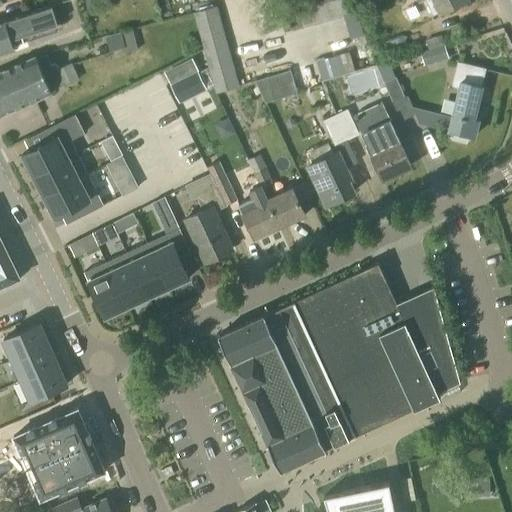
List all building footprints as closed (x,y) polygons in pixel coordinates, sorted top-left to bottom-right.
[(91,20),(95,38),(156,24),(152,6),(146,8),(144,0),(127,0),(86,9),(89,21),(91,20)] [(307,0),(314,26),(349,17),(344,0),(307,0)] [(467,2),(465,0),(416,0),(419,4),(424,1),(432,16),(439,13),(440,15),(467,2)] [(3,19),(0,19),(0,54),(13,50),(10,41),(58,26),(51,6),(4,22),(3,19)] [(217,91),(238,85),(215,6),(194,13),(217,91)] [(132,30),(120,33),(126,53),(137,50),(132,30)] [(445,49),(421,56),(424,66),(448,59),(445,49)] [(51,67),(51,66),(46,55),(36,60),(34,57),(0,72),(0,99),(21,90),(17,82),(51,67)] [(394,78),(387,62),(377,67),(384,83),(383,83),(392,103),(404,98),(395,77),(394,78)] [(481,87),(485,69),(457,63),(451,87),(459,89),(449,131),(451,131),(449,139),(466,143),(468,135),(474,137),(478,121),(473,120),(481,87)] [(21,90),(0,99),(0,116),(51,94),(49,91),(64,85),(66,89),(80,82),(72,64),(57,70),(54,65),(51,66),(51,67),(17,82),(21,90)] [(197,71),(170,85),(180,104),(207,90),(197,71)] [(265,104),(297,94),(290,71),(254,81),(265,104)] [(204,104),(209,119),(227,113),(221,98),(204,104)] [(348,110),(335,116),(347,141),(359,136),(348,110)] [(366,144),(382,180),(410,167),(384,110),(358,123),(367,144),(366,144)] [(44,143),(15,157),(26,179),(72,156),(65,142),(80,134),(70,116),(39,132),(44,143)] [(335,116),(322,122),(334,147),(347,141),(335,116)] [(112,136),(100,142),(104,151),(116,145),(112,136)] [(333,154),(328,143),(304,153),(310,165),(308,165),(326,206),(354,193),(335,153),(333,154)] [(261,189),(262,189),(273,183),(260,154),(247,160),(259,186),(260,186),(261,189)] [(72,156),(26,179),(36,199),(82,176),(72,156)] [(227,206),(238,201),(219,161),(208,167),(227,206)] [(214,212),(227,206),(211,173),(185,186),(191,200),(196,198),(203,212),(185,220),(204,262),(231,249),(214,212)] [(82,176),(36,199),(47,220),(70,208),(76,219),(98,208),(82,176)] [(267,199),(262,189),(261,189),(260,186),(259,186),(249,191),(252,199),(238,205),(241,211),(254,239),(279,227),(266,199),(267,199)] [(266,199),(279,227),(305,215),(292,187),(267,199),(266,199)] [(151,203),(155,212),(168,206),(164,197),(151,203)] [(118,220),(112,223),(117,233),(123,230),(118,220)] [(117,233),(112,223),(103,227),(109,240),(118,236),(117,233)] [(177,229),(143,245),(165,290),(187,280),(178,260),(190,255),(177,229)] [(92,233),(85,237),(91,249),(98,245),(92,233)] [(0,287),(19,279),(0,238),(0,287)] [(143,245),(122,255),(143,300),(165,290),(143,245)] [(122,255),(100,265),(121,310),(143,300),(122,255)] [(378,263),(218,336),(280,471),(440,397),(437,392),(460,382),(433,286),(396,303),(378,263)] [(100,265),(78,276),(99,322),(103,320),(104,321),(119,314),(118,312),(121,310),(100,265)] [(39,323),(3,339),(12,360),(49,344),(39,323)] [(49,344),(12,360),(21,381),(58,364),(49,344)] [(21,381),(30,401),(67,385),(58,364),(21,381)] [(79,407),(12,436),(39,500),(107,471),(79,407)] [(415,499),(410,478),(399,480),(404,501),(415,499)] [(394,511),(388,481),(323,495),(328,511),(394,511)] [(82,508),(77,497),(49,509),(49,511),(111,511),(106,498),(82,508)] [(270,511),(263,498),(233,511),(270,511)]
